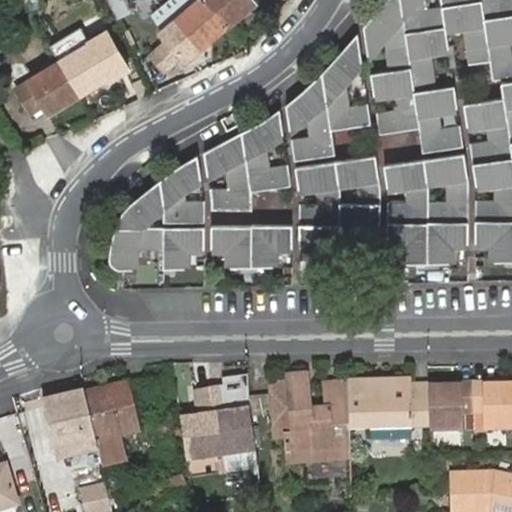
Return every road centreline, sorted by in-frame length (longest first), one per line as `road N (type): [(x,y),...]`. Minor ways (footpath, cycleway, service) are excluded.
road 1 (residential): [(64,333),(66,232),(91,181),(132,143),(263,74),(331,0)]
road 2 (tertiary): [(64,333),(511,330)]
